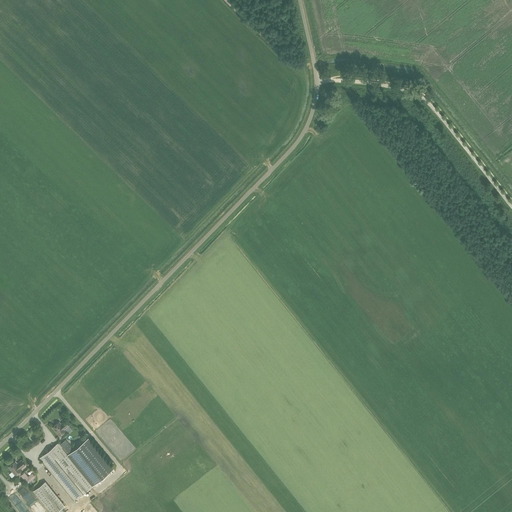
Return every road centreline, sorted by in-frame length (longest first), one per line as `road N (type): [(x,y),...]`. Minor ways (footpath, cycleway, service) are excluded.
road 1 (unclassified): [(0,447),(298,143),(317,82),(300,0)]
road 2 (track): [(317,82),(353,81),(423,97),(511,205)]
